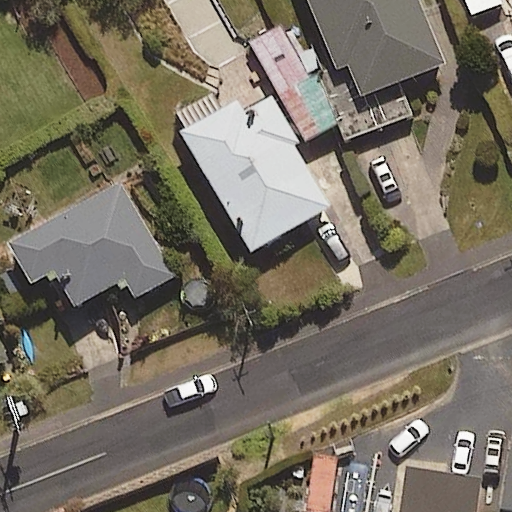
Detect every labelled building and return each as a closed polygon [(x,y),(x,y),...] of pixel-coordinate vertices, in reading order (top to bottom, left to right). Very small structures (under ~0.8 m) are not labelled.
[(402,90),(448,70),(418,0),(308,0),(341,77),(353,72),(366,104),(402,90)] [(464,0),(473,19),(503,6),(500,0),(464,0)] [(252,44),(308,146),(343,127),(319,83),(326,79),(311,50),(298,57),(282,28),(252,44)] [(257,257),(332,212),(297,152),(301,149),(272,100),(249,114),(243,103),(185,138),(191,148),(257,257)] [(137,304),(177,281),(123,188),(12,253),(37,297),(63,282),(81,313),(127,286),(137,304)] [(0,367),(10,363),(0,340),(0,367)] [(334,511),(338,464),(318,462),(313,511),(334,511)] [(478,511),(483,481),(407,469),(400,511),(478,511)]
